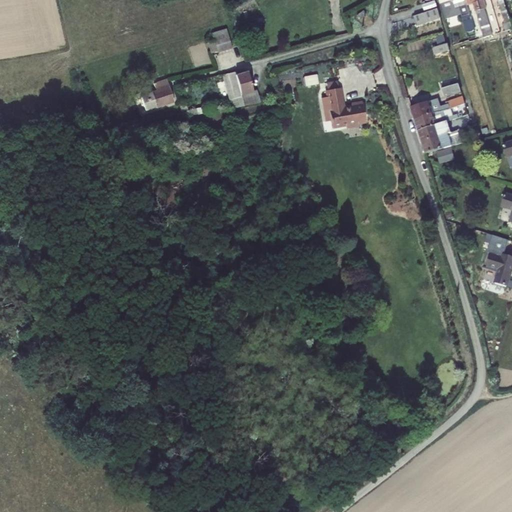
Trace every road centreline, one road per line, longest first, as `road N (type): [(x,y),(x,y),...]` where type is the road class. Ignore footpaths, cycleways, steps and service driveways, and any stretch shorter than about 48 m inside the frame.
road 1 (residential): [(479,365),(381,29),(386,0)]
road 2 (unclassified): [(338,511),(471,403),(479,365)]
